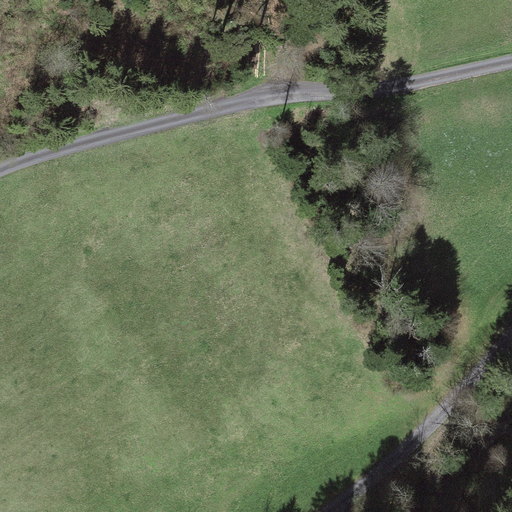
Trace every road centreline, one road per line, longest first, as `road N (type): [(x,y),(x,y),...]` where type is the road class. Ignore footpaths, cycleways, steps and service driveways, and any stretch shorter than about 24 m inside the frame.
road 1 (track): [(511,61),(374,88),(252,99),(0,168)]
road 2 (track): [(331,511),(465,391),(511,336)]
